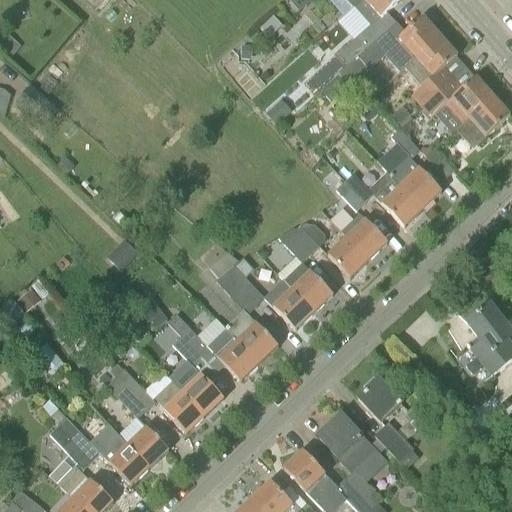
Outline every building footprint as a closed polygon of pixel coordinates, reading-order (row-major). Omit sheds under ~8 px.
[(314,0),(343,0),(352,9),(362,0),(290,0),(288,2),(296,11),(299,14),(314,0)] [(353,9),(372,30),(387,16),(385,14),(402,0),(362,0),(352,9),(353,10),(353,9)] [(422,19),(398,41),(399,42),(388,52),(404,71),(439,39),(422,19)] [(357,59),(380,38),(372,30),(349,51),(357,59)] [(388,47),(380,38),(357,59),(345,69),(346,69),(339,76),(344,82),(352,76),(353,78),(388,47)] [(421,109),(448,85),(438,74),(456,58),(439,39),(404,71),(421,89),(411,98),(421,109)] [(431,120),(434,117),(443,109),(459,128),(492,98),(475,79),(457,95),(448,85),(421,109),(431,120)] [(29,90),(14,107),(43,131),(57,113),(29,90)] [(0,93),(0,120),(3,123),(9,99),(3,94),(0,93)] [(492,98),(459,128),(455,132),(472,151),(510,118),(492,98)] [(440,194),(418,170),(411,162),(420,153),(402,134),(392,143),(407,158),(388,175),(422,211),(440,194)] [(445,181),(454,173),(434,151),(425,159),(445,181)] [(373,198),(403,229),(422,211),(388,175),(369,194),(355,179),(347,186),(365,206),(373,198)] [(347,186),(338,195),(356,214),(365,206),(347,186)] [(359,216),(341,234),(368,263),(387,245),(359,216)] [(293,231),(288,234),(310,257),(319,249),(299,229),(295,233),(293,231)] [(310,257),(288,234),(278,241),(302,265),(310,257)] [(338,236),(343,241),(327,257),(349,281),(368,263),(341,234),(338,236)] [(122,271),(139,255),(127,242),(110,258),(122,271)] [(216,284),(244,313),(247,316),(255,309),(225,276),(234,268),(237,265),(227,254),(210,271),(219,281),(216,284)] [(264,300),(234,268),(225,276),(255,309),(264,300)] [(286,286),(291,291),(313,315),(332,297),(310,273),(305,268),(286,286)] [(267,303),(295,332),(313,315),(291,291),(286,286),(267,303)] [(26,311),(42,303),(36,291),(20,299),(26,311)] [(149,301),(134,313),(141,323),(157,310),(149,301)] [(24,316),(13,304),(0,314),(0,317),(9,328),(24,316)] [(492,379),(511,363),(511,350),(506,343),(511,338),(511,335),(490,307),(467,324),(478,339),(467,347),(492,379)] [(240,317),(225,331),(259,366),(278,349),(250,320),(246,324),(240,317)] [(190,330),(181,339),(201,360),(210,352),(240,384),(259,366),(225,331),(207,348),(190,330)] [(201,360),(181,339),(172,347),(193,368),(201,360)] [(33,356),(51,378),(64,367),(46,345),(33,356)] [(123,371),(115,379),(146,412),(154,404),(123,371)] [(147,393),(154,400),(170,384),(163,377),(147,393)] [(204,418),(223,401),(201,377),(182,395),(204,418)] [(137,420),(146,412),(115,379),(106,387),(137,420)] [(378,382),(358,401),(381,425),(401,406),(378,382)] [(163,413),(185,436),(204,418),(182,395),(172,384),(155,400),(165,411),(163,413)] [(352,474),(345,482),(373,511),(383,501),(364,482),(372,474),(367,470),(380,458),(340,417),(318,438),(352,474)] [(117,437),(98,455),(66,421),(58,428),(92,464),(100,456),(131,488),(149,470),(127,447),(117,437)] [(388,427),(375,439),(406,472),(418,460),(411,452),(411,451),(388,427)] [(92,464),(58,428),(49,437),(83,473),(92,464)] [(146,429),(127,447),(149,470),(168,452),(146,429)] [(325,476),(302,453),(283,471),(316,505),(334,487),(325,477),(325,476)] [(59,489),(71,501),(83,511),(105,511),(113,504),(90,482),(89,483),(77,471),(59,489)] [(373,511),(372,511),(373,511),(345,482),(335,491),(355,511),(373,511)] [(297,511),(270,483),(252,501),(262,511),(311,511),(306,506),(299,511),(297,511)] [(43,511),(21,493),(12,504),(11,505),(20,511),(43,511)] [(83,511),(71,501),(60,511),(83,511)] [(239,511),(262,511),(252,501),(239,511)]
